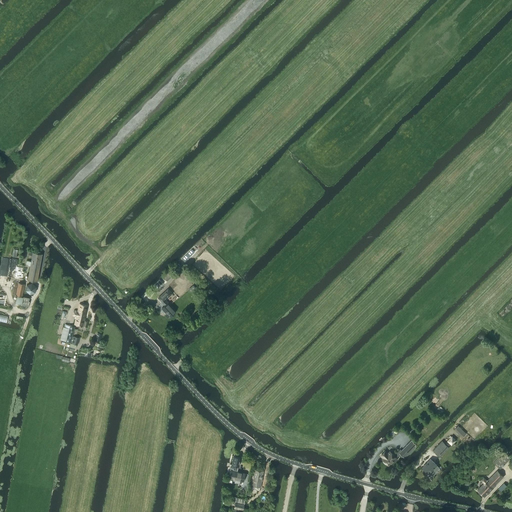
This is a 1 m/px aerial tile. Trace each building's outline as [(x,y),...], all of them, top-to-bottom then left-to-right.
[(33,253),(29,252),(29,255),(32,256),(31,261),(27,261),(27,264),(28,264),(28,265),(29,265),(29,264),(30,265),(28,280),(37,281),(42,254),(33,252),(33,253)] [(167,281),(175,274),(172,269),(163,277),(167,281)] [(25,284),(19,283),(16,295),(17,295),(15,302),(22,304),(21,305),(28,307),(29,302),(28,301),(29,298),(23,296),(23,297),(22,297),(25,284)] [(30,294),(35,293),(36,287),(32,283),(27,285),(25,290),(30,294)] [(170,317),(175,312),(167,303),(168,303),(165,300),(172,293),(168,289),(158,298),(165,305),(162,308),(167,314),(165,315),(168,317),(169,316),(170,317)] [(76,316),(74,325),(83,327),(83,326),(87,327),(88,321),(84,320),(88,306),(79,304),(77,311),(74,310),(73,315),(76,316)] [(71,342),(75,327),(65,324),(65,327),(64,327),(60,340),(71,342)] [(464,435),(466,433),(458,425),(454,429),(462,436),(463,435),(464,435)] [(451,445),(456,440),(452,435),(446,441),(451,445)] [(390,451),(388,453),(385,451),(382,454),(383,455),(381,456),(383,458),(382,459),(384,460),(383,461),(386,464),(387,463),(388,465),(393,460),(394,462),(397,459),(396,458),(398,456),(399,457),(401,455),(404,458),(416,447),(415,445),(416,445),(411,440),(399,452),(398,451),(394,455),(390,451)] [(440,457),(449,448),(442,441),(433,450),(440,457)] [(500,469),(511,458),(505,452),(494,462),(500,469)] [(230,464),(229,467),(231,468),(233,468),(233,469),(237,470),(238,466),(240,465),(240,463),(239,462),(240,457),(234,456),(232,464),(230,464)] [(430,459),(422,468),(428,474),(429,473),(432,475),(437,470),(434,468),(436,465),(430,459)] [(231,468),(229,478),(243,481),(245,473),(237,471),(237,470),(233,469),(233,468),(231,468)] [(251,476),(251,480),(253,480),(252,486),(252,489),(260,490),(260,487),(263,471),(255,469),(254,477),(251,476)] [(495,485),(503,476),(497,470),(487,481),(484,477),(481,480),(484,483),(478,490),(483,495),(484,496),(496,485),(495,485)] [(504,483),(498,488),(501,491),(507,486),(504,483)] [(243,509),(244,504),(245,500),(236,498),(235,502),(234,508),(243,509)]
